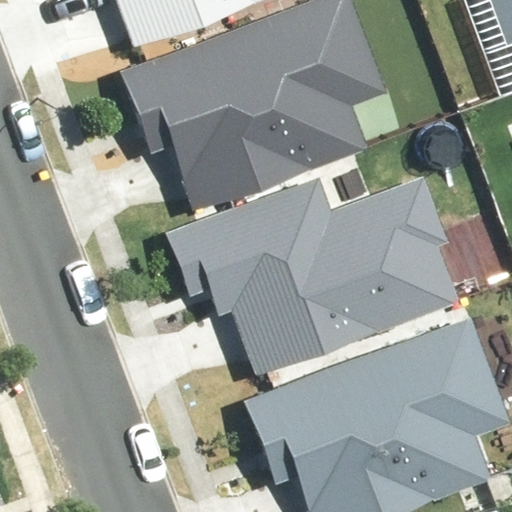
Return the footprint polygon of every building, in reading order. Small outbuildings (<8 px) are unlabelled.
[(109,0),(120,26),(184,0),(109,0)] [(350,0),(267,0),(112,61),(138,127),(156,120),(185,196),(348,133),(335,99),(382,80),(350,0)] [(511,0),(487,0),(496,25),(511,19),(511,0)] [(296,172),(169,223),(197,293),(215,286),(245,361),(441,283),(419,230),(429,222),(404,160),(307,199),(296,172)] [(467,296),(239,385),(265,451),(283,445),(309,511),(334,511),(476,457),(462,423),(510,405),(467,296)]
